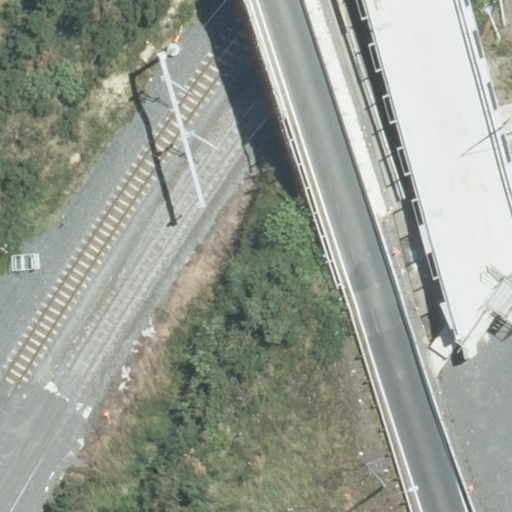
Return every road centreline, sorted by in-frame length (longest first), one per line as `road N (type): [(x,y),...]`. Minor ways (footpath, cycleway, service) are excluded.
road 1 (motorway): [(462,511),(297,0)]
road 2 (motorway): [(511,346),(413,0)]
